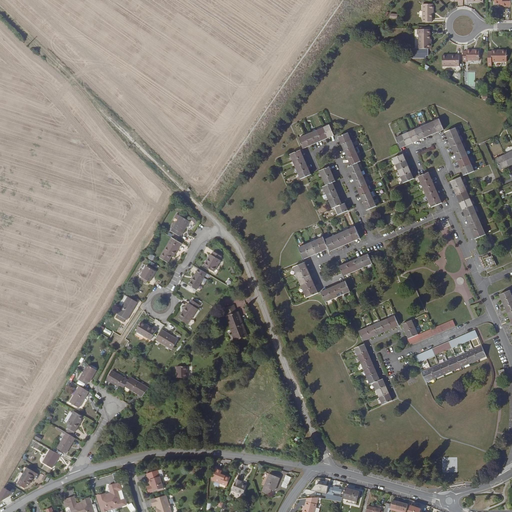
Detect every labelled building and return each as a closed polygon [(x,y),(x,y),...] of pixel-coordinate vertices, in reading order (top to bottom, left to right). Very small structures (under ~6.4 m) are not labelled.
[(433,9),(433,4),(422,4),(422,22),(432,22),(432,9),(433,9)] [(430,43),(430,29),(417,29),(417,35),(419,35),(418,49),(431,49),(431,43),(430,43)] [(463,51),(463,62),(467,62),(467,61),(479,61),(479,50),(467,50),(466,51),(463,51)] [(488,52),(488,66),(491,66),(491,62),(507,62),(507,50),(500,50),(500,51),(491,51),(491,52),(488,52)] [(459,67),(459,55),(442,55),(442,66),(459,67)] [(396,138),(400,149),(444,130),(439,119),(396,138)] [(303,149),(334,136),(329,125),(299,138),(303,149)] [(474,171),(455,128),(445,133),(464,176),(474,171)] [(366,211),(376,206),(357,163),(360,162),(348,133),(338,137),(351,166),(348,167),(366,211)] [(301,179),(311,175),(300,150),(290,155),(301,179)] [(511,165),(511,151),(495,159),(500,170),(511,165)] [(403,183),(414,179),(403,154),(393,159),(403,183)] [(338,215),(348,211),(345,204),(342,205),(333,183),(335,182),(329,167),(319,171),(326,186),(323,187),(332,209),(335,208),(338,215)] [(431,208),(442,203),(428,172),(418,177),(431,208)] [(461,177),(450,182),(475,239),(486,235),(461,177)] [(180,216),(177,220),(171,231),(180,237),(189,222),(180,216)] [(329,252),(360,239),(355,227),(324,240),(323,237),(298,248),(303,260),(328,249),(329,252)] [(181,244),(171,238),(159,258),(168,263),(172,256),(173,257),(181,244)] [(203,266),(214,272),(221,260),(219,260),(221,256),(213,252),(211,255),(210,254),(203,266)] [(343,277),(372,264),(368,254),(339,267),(343,277)] [(490,269),(496,266),(492,256),(489,257),(488,255),(482,257),(486,268),(489,266),(490,269)] [(318,293),(305,263),(293,268),(306,298),(318,293)] [(150,282),(156,272),(146,266),(140,276),(142,278),(140,280),(146,284),(147,281),(150,282)] [(196,290),(206,274),(198,269),(188,285),(196,290)] [(350,292),(346,282),(321,292),(325,303),(350,292)] [(511,324),(511,295),(510,290),(499,295),(511,324)] [(121,308),(127,298),(124,296),(118,307),(121,308)] [(128,297),(127,298),(121,308),(115,318),(123,323),(125,319),(127,320),(137,303),(128,297)] [(197,309),(200,306),(192,300),(189,304),(188,303),(178,318),(188,325),(198,309),(197,309)] [(234,334),(237,340),(246,337),(237,313),(236,313),(234,306),(225,309),(228,316),(227,317),(234,334)] [(399,326),(395,316),(359,331),(363,341),(399,326)] [(410,346),(456,327),(453,320),(418,335),(412,320),(402,325),(408,339),(407,340),(410,346)] [(150,340),(156,331),(141,322),(136,331),(150,340)] [(162,330),(156,341),(172,350),(178,341),(172,337),(173,337),(162,330)] [(417,364),(478,337),(475,330),(414,356),(417,364)] [(382,405),(392,401),(383,379),(380,380),(364,344),(354,349),(370,385),(373,383),(382,405)] [(486,357),(482,346),(421,372),(426,383),(486,357)] [(78,380),(86,385),(88,382),(89,382),(96,371),(87,365),(78,380)] [(188,377),(189,365),(178,365),(178,376),(188,377)] [(122,390),(124,387),(128,381),(112,371),(105,381),(109,383),(122,390)] [(124,387),(142,397),(149,389),(130,377),(128,381),(124,387)] [(88,392),(79,386),(69,403),(79,408),(88,392)] [(83,417),(74,411),(67,423),(68,424),(66,428),(75,433),(80,424),(79,424),(83,417)] [(75,438),(66,433),(57,449),(66,454),(69,449),(68,448),(72,441),(73,442),(75,438)] [(60,456),(50,450),(42,463),(52,469),(57,459),(58,459),(60,456)] [(35,478),(37,474),(27,468),(17,484),(24,489),(27,484),(29,485),(34,477),(35,478)] [(221,483),(220,485),(226,488),(230,480),(220,476),(222,472),(216,470),(212,479),(221,483)] [(160,478),(158,471),(146,474),(149,481),(150,484),(151,484),(152,486),(146,487),(148,493),(163,488),(162,484),(162,482),(161,479),(160,478)] [(268,485),(274,488),(278,489),(282,476),(272,473),(268,485)] [(294,475),(289,473),(285,486),(290,487),(294,475)] [(241,484),(235,482),(232,492),(242,496),(246,488),(240,485),(241,484)] [(122,490),(119,483),(115,485),(115,484),(109,486),(111,493),(107,495),(108,496),(106,497),(105,494),(101,495),(97,496),(101,511),(103,511),(107,511),(107,510),(115,507),(115,508),(126,505),(124,499),(120,501),(118,491),(122,490)] [(0,500),(3,503),(10,491),(3,487),(0,491),(0,500)] [(324,499),(341,502),(341,501),(342,498),(338,497),(332,496),(332,493),(339,494),(340,490),(337,490),(337,488),(331,487),(330,488),(326,488),(324,499)] [(342,498),(341,501),(356,505),(359,492),(345,488),(342,498)] [(157,509),(158,511),(171,511),(170,509),(171,509),(169,504),(168,503),(166,496),(151,500),(153,507),(156,506),(157,509)] [(93,511),(89,498),(85,499),(85,500),(82,501),(82,504),(81,505),(80,503),(76,504),(74,497),(67,499),(68,500),(64,501),(66,507),(70,506),(71,511),(93,511)] [(315,498),(308,499),(306,507),(307,507),(306,511),(315,511),(319,499),(315,498)] [(406,511),(408,504),(392,500),(391,504),(387,503),(384,511),(389,511),(391,507),(406,511)] [(125,506),(127,511),(129,511),(135,510),(132,503),(125,506)]
